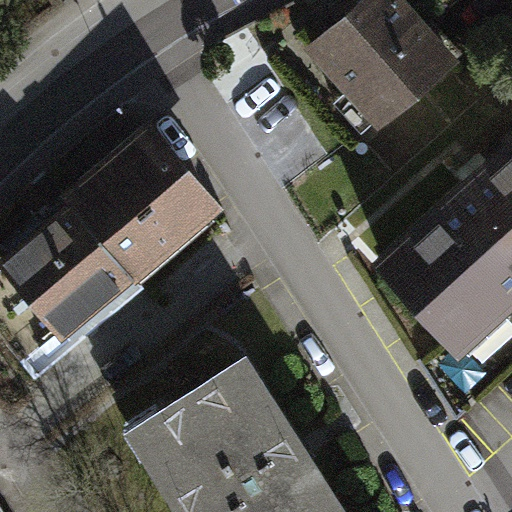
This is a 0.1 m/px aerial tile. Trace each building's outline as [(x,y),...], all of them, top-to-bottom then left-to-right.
[(412,0),(356,0),(307,41),(376,124),(459,56),(412,0)] [(222,214),(148,122),(61,192),(71,205),(136,284),(222,214)] [(511,313),(511,123),(364,255),(459,361),(511,313)] [(136,284),(71,205),(0,262),(0,266),(62,343),(136,284)] [(244,342),(126,418),(186,511),(337,511),(348,505),(305,438),(244,342)]
